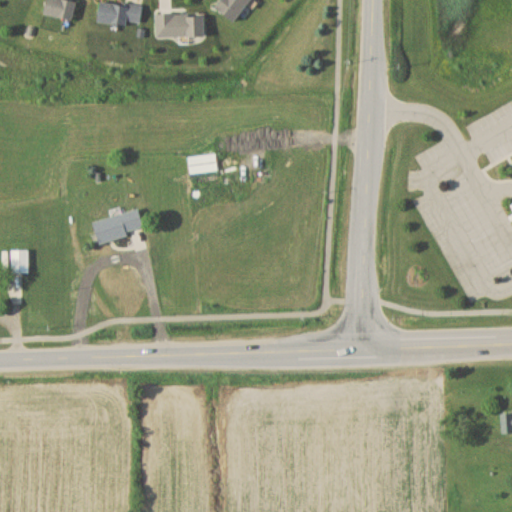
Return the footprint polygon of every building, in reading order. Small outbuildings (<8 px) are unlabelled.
[(46,0),(44,12),(74,19),(78,0),(77,0),(46,0)] [(235,20),(250,0),(222,0),(218,7),(235,20)] [(143,3),(100,1),(99,21),(142,23),(143,3)] [(206,35),(206,13),(158,13),(158,35),(206,35)] [(190,171),(217,171),(217,154),(190,154),(190,171)] [(101,242),(146,228),(140,208),(94,221),(101,242)] [(30,272),(29,249),(12,249),(12,272),(30,272)]
